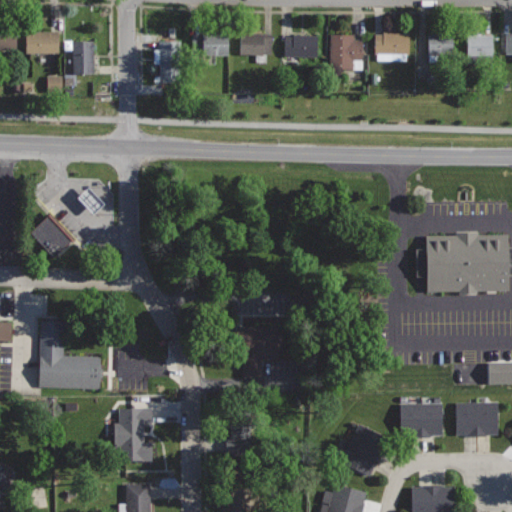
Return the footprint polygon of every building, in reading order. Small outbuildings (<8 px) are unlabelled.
[(16,26),(0,26),(0,49),(16,49),(16,26)] [(58,30),(26,30),(26,52),(58,51),(58,30)] [(409,31),(382,31),(382,33),(374,33),(374,53),(376,53),(376,59),(406,59),(406,53),(409,53),(409,31)] [(229,34),(191,33),(190,50),(203,51),(203,54),(228,55),(229,34)] [(271,33),(241,33),(241,53),(271,54),(271,33)] [(355,33),(329,33),(329,67),(362,67),(363,39),(355,38),(355,33)] [(452,33),(427,33),(428,62),(453,62),(452,33)] [(317,34),(293,34),(293,36),(284,36),(284,54),(317,55),(317,34)] [(492,35),(466,35),(467,54),(492,54),(492,35)] [(72,40),(72,73),(95,72),(94,40),(72,40)] [(184,57),(159,56),(158,70),(160,71),(160,81),(183,82),(184,57)] [(59,92),(59,75),(44,75),(44,91),(59,92)] [(72,198),(89,215),(100,204),(84,187),(72,198)] [(49,210),(28,230),(53,257),(74,237),(49,210)] [(507,232),(425,233),(426,291),(509,290),(507,232)] [(412,248),(413,277),(421,277),(420,248),(412,248)] [(40,318),(38,388),(100,390),(101,353),(64,352),(65,319),(40,318)] [(0,339),(11,340),(12,320),(0,319),(0,339)] [(280,324),(241,324),(242,375),(261,375),(261,358),(277,358),(276,350),(284,350),(283,331),(280,331),(280,324)] [(484,382),(511,382),(511,361),(484,361),(484,382)] [(498,402),(454,401),(454,434),(497,434),(498,402)] [(442,402),(400,402),(400,435),(442,435),(442,402)] [(152,406),(118,406),(119,465),(144,465),(143,423),(152,423),(152,406)] [(231,413),(232,435),(226,435),(226,451),(251,451),(251,413),(231,413)] [(358,423),(340,462),(369,475),(387,436),(358,423)] [(0,506),(4,505),(0,494),(0,484),(9,481),(3,465),(0,465),(0,506)] [(359,511),(366,490),(333,480),(330,490),(324,488),(320,501),(329,503),(326,511),(359,511)] [(150,511),(150,481),(125,481),(126,511),(150,511)] [(252,511),(251,484),(225,485),(226,511),(252,511)] [(454,511),(454,485),(411,485),(411,511),(454,511)]
